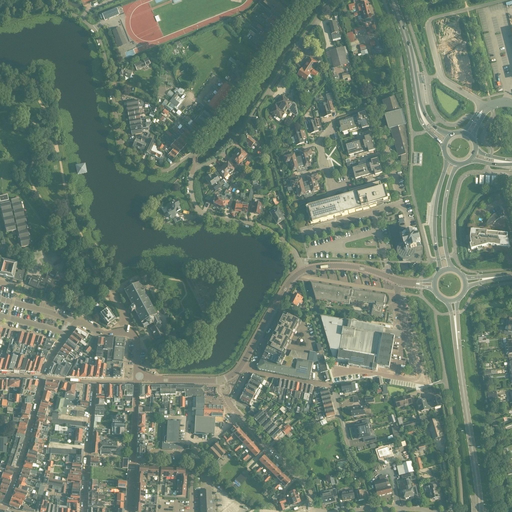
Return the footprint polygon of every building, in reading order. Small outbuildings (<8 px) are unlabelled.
[(265,0),(261,0),(259,4),(265,9),(268,11),(281,21),(284,17),(276,11),(277,9),(274,7),(267,1),(265,0)] [(361,4),(359,5),(361,11),(363,11),(363,13),(364,15),(362,15),(361,16),(361,17),(361,18),(361,19),(362,19),(363,20),(365,20),(368,19),(369,21),(369,22),(372,21),(372,18),(370,11),(368,2),(361,4)] [(105,20),(119,15),(116,9),(102,15),(105,20)] [(265,9),(264,11),(266,13),(265,14),(270,18),(269,19),(277,25),(281,21),(268,11),(265,9)] [(262,19),(274,29),(277,25),(269,19),(264,14),(262,17),(266,19),(264,21),(262,19)] [(336,22),(329,23),(331,30),(338,29),(337,24),(339,24),(338,21),(339,21),(338,16),(337,16),(334,17),(336,22)] [(259,17),(257,19),(260,22),(267,27),(266,29),(271,33),(274,29),(262,19),(259,17)] [(254,24),(253,25),(268,37),(271,33),(266,29),(265,30),(258,24),(257,25),(254,23),(254,24)] [(253,25),(252,27),(258,32),(256,33),(256,34),(265,40),(268,37),(253,25)] [(358,29),(355,30),(356,36),(366,33),(365,29),(364,27),(358,29)] [(115,40),(118,47),(126,44),(123,36),(123,37),(119,29),(113,31),(116,39),(115,40)] [(338,29),(331,30),(332,34),(331,34),(333,40),(340,38),(340,36),(339,32),(338,29)] [(250,31),(248,33),(255,38),(262,44),(265,40),(256,34),(255,35),(251,31),(250,31)] [(248,33),(245,37),(250,41),(259,48),(262,44),(255,38),(248,33)] [(372,51),(373,56),(386,53),(384,46),(374,48),(375,50),(372,51)] [(174,48),(169,51),(172,57),(177,53),(175,50),(176,49),(175,47),(174,48)] [(334,68),(338,67),(348,65),(343,47),(329,51),(334,68)] [(228,60),(237,67),(238,66),(239,64),(230,58),(228,60)] [(302,69),(298,75),(306,81),(310,75),(315,78),(319,73),(313,69),(317,63),(310,58),(303,69),(302,69)] [(148,59),(134,65),(137,71),(150,64),(148,59)] [(118,73),(119,75),(122,76),(129,79),(132,73),(125,69),(124,72),(121,70),(119,71),(118,73)] [(229,76),(235,81),(233,83),(240,88),(242,88),(243,87),(243,85),(241,84),(243,82),(231,72),(229,76)] [(221,89),(224,91),(228,94),(232,90),(225,85),(221,89)] [(214,87),(212,89),(215,91),(218,93),(221,96),(225,99),(228,94),(224,91),(221,89),(219,91),(216,89),(214,87)] [(169,109),(166,113),(169,114),(171,111),(171,110),(174,107),(175,107),(174,108),(177,111),(178,109),(177,108),(180,104),(174,100),(179,94),(181,95),(184,91),(180,88),(178,90),(176,88),(173,92),(176,94),(169,102),(170,102),(166,107),(169,109)] [(215,97),(222,103),(225,99),(221,96),(218,93),(215,97)] [(207,95),(205,97),(208,99),(211,102),(218,107),(222,103),(215,97),(212,95),(210,97),(207,95)] [(283,96),(278,103),(288,110),(296,115),(295,116),(297,117),(298,115),(296,105),(293,103),(283,96)] [(320,105),(321,109),(324,118),(332,115),(331,112),(334,111),(332,103),(334,103),(332,96),(329,97),(330,100),(328,100),(329,103),(323,104),(320,105)] [(408,154),(408,150),(407,147),(407,139),(406,136),(406,132),(405,129),(405,125),(403,118),(402,115),(401,111),(398,104),(395,98),(394,96),(388,99),(389,99),(383,101),(386,115),(385,115),(389,130),(391,129),(398,157),(401,156),(401,161),(400,163),(400,165),(407,166),(407,161),(407,158),(408,154)] [(207,102),(206,104),(207,105),(208,106),(215,112),(218,107),(211,102),(209,104),(207,102)] [(278,103),(271,114),(277,118),(276,120),(279,122),(281,120),(288,110),(278,103)] [(197,116),(193,121),(204,130),(213,119),(205,111),(199,118),(197,116)] [(353,117),(355,124),(366,121),(366,120),(367,120),(365,113),(358,115),(353,117)] [(339,122),(341,128),(355,124),(353,117),(345,119),(346,121),(339,122)] [(307,130),(309,129),(311,134),(319,132),(318,128),(321,127),(319,120),(311,122),(310,120),(304,121),(307,130)] [(183,121),(180,125),(182,127),(184,124),(185,125),(188,128),(187,130),(194,136),(197,133),(190,127),(187,124),(183,121)] [(355,124),(357,130),(362,129),(362,130),(369,128),(367,121),(366,121),(355,124)] [(193,123),(190,127),(197,133),(200,129),(193,123)] [(349,133),(357,130),(355,124),(341,128),(342,133),(349,131),(349,133)] [(141,129),(131,130),(132,135),(135,135),(135,136),(138,135),(142,135),(142,134),(141,130),(143,130),(143,131),(148,130),(147,128),(141,128),(141,129)] [(181,128),(179,130),(191,140),(194,136),(187,130),(185,132),(181,128)] [(179,130),(178,132),(182,135),(180,137),(187,143),(191,140),(179,130)] [(303,140),(307,139),(304,131),(296,134),(297,136),(294,137),(296,146),(304,143),(303,140)] [(136,140),(133,147),(143,151),(143,152),(146,144),(149,139),(143,136),(141,139),(142,139),(141,142),(136,140)] [(360,140),(362,147),(372,144),(372,143),(374,143),(372,136),(365,138),(360,140)] [(178,138),(177,140),(177,141),(184,147),(187,143),(180,137),(179,139),(178,138)] [(248,138),(244,142),(248,145),(247,146),(250,148),(253,145),(256,148),(258,146),(255,143),(248,138)] [(143,152),(149,155),(149,154),(150,154),(152,150),(152,149),(155,142),(149,139),(146,144),(143,152)] [(177,140),(173,143),(181,150),(184,147),(177,141),(177,140)] [(346,145),(347,151),(362,147),(360,140),(352,142),(352,144),(346,145)] [(173,143),(170,147),(178,154),(181,150),(173,143)] [(362,147),(363,154),(369,152),(369,153),(376,151),(374,144),(373,144),(372,144),(362,147)] [(152,150),(150,154),(160,159),(162,154),(156,152),(157,150),(156,150),(156,148),(153,146),(152,150)] [(163,147),(161,150),(164,152),(164,151),(166,152),(169,155),(167,157),(172,161),(172,160),(175,157),(167,150),(166,149),(163,147)] [(170,147),(167,150),(175,157),(178,154),(170,147)] [(356,156),(360,154),(363,154),(362,147),(347,151),(349,156),(355,154),(356,156)] [(238,152),(236,155),(242,160),(248,154),(242,149),(241,151),(240,150),(238,153),(238,152)] [(302,157),(299,158),(299,159),(300,164),(304,163),(302,158),(310,156),(312,156),(312,155),(312,154),(312,152),(311,152),(310,150),(301,153),(302,157)] [(234,158),(232,160),(235,163),(235,164),(238,166),(238,165),(242,160),(236,155),(233,157),(234,158)] [(286,163),(288,163),(288,162),(296,160),(297,165),(300,164),(299,159),(299,158),(295,159),(294,155),(285,158),(285,159),(285,160),(285,161),(286,162),(286,163)] [(304,163),(300,164),(302,169),(310,166),(309,162),(310,162),(311,160),(310,156),(302,158),(304,163)] [(366,163),(368,170),(379,167),(379,166),(380,166),(378,159),(371,161),(366,163)] [(293,171),(302,169),(300,164),(297,165),(296,160),(288,162),(288,163),(289,166),(291,167),(292,167),(293,171)] [(223,167),(228,174),(234,181),(236,180),(232,175),(230,172),(233,170),(228,163),(223,167)] [(352,169),(354,174),(368,170),(366,163),(358,165),(359,167),(352,169)] [(85,164),(75,166),(77,176),(87,174),(85,164)] [(224,178),(228,174),(223,167),(218,171),(224,178)] [(368,170),(370,177),(375,175),(375,176),(382,174),(380,167),(379,167),(368,170)] [(362,179),(365,178),(370,177),(368,170),(354,174),(355,179),(362,177),(362,179)] [(211,175),(206,178),(209,181),(208,182),(211,186),(218,181),(214,175),(212,176),(211,175)] [(309,182),(306,183),(308,189),(311,188),(310,183),(317,181),(319,181),(319,180),(319,179),(319,177),(318,177),(317,175),(308,178),(309,182)] [(495,186),(496,176),(476,176),(475,185),(495,186)] [(293,188),(295,188),(295,187),(303,185),(304,190),(308,189),(306,183),(303,184),(301,180),(292,183),(292,184),(292,185),(292,186),(293,187),(293,188)] [(311,188),(308,189),(309,194),(318,191),(316,187),(317,187),(318,185),(317,181),(310,183),(311,188)] [(336,198),(341,216),(377,206),(382,204),(381,202),(388,200),(385,187),(382,188),(380,181),(379,182),(349,190),(350,194),(346,196),(336,198)] [(295,188),(296,191),(298,196),(300,196),(309,194),(308,189),(304,190),(303,185),(295,187),(295,188)] [(223,197),(218,206),(221,207),(223,209),(223,208),(224,209),(226,205),(227,206),(229,202),(228,201),(229,201),(231,197),(226,195),(227,193),(225,192),(222,197),(223,197)] [(213,203),(214,204),(216,205),(218,206),(223,197),(222,197),(220,196),(219,197),(215,196),(213,199),(214,200),(213,203)] [(0,205),(1,205),(7,233),(13,232),(14,235),(17,235),(17,231),(18,231),(22,248),(31,245),(22,203),(20,203),(19,200),(11,201),(11,199),(0,201),(0,205)] [(253,205),(251,212),(253,212),(252,213),(259,215),(259,213),(261,213),(262,210),(260,209),(261,205),(258,204),(259,201),(255,200),(254,203),(253,205)] [(170,208),(171,210),(167,212),(170,219),(175,216),(174,213),(180,210),(178,206),(179,204),(177,202),(176,201),(166,206),(168,209),(170,208)] [(322,202),(314,205),(314,207),(318,220),(326,218),(322,205),(322,202)] [(330,202),(322,205),(326,218),(334,216),(330,202)] [(309,209),(307,210),(308,213),(309,216),(309,218),(310,223),(311,222),(318,220),(314,207),(309,208),(309,209)] [(277,225),(278,224),(284,220),(277,209),(270,214),(277,225)] [(491,217),(490,219),(494,223),(495,222),(496,221),(498,220),(499,219),(500,218),(500,219),(504,217),(502,211),(500,211),(498,212),(496,213),(494,214),(493,216),(491,217)] [(471,244),(470,245),(471,250),(488,245),(510,247),(508,240),(507,240),(508,234),(499,233),(500,230),(495,229),(491,228),(491,229),(491,231),(490,232),(471,230),(471,235),(470,238),(471,241),(471,243),(471,244)] [(402,258),(404,258),(408,258),(410,257),(412,256),(413,254),(414,252),(414,250),(414,248),(417,247),(420,246),(419,246),(421,245),(420,244),(421,244),(420,241),(421,241),(419,235),(418,235),(417,232),(417,231),(416,231),(415,231),(413,232),(412,231),(406,233),(407,233),(404,234),(403,235),(403,236),(404,239),(403,239),(404,244),(402,245),(401,243),(400,244),(399,246),(398,248),(397,250),(398,252),(399,254),(400,256),(402,258)] [(0,269),(0,276),(14,280),(16,273),(18,264),(2,261),(0,269)] [(64,265),(60,273),(66,276),(69,268),(69,267),(64,265)] [(16,273),(14,280),(22,282),(24,272),(26,266),(22,266),(21,269),(22,269),(22,271),(18,271),(18,274),(16,273)] [(28,277),(27,280),(30,281),(28,285),(45,292),(49,293),(47,298),(52,299),(52,298),(56,300),(64,280),(60,278),(56,276),(58,272),(49,269),(47,273),(45,279),(37,276),(36,278),(32,276),(31,278),(28,277)] [(131,304),(133,307),(132,308),(130,309),(129,309),(130,310),(131,312),(131,313),(132,313),(132,312),(134,311),(134,312),(135,311),(137,315),(136,315),(136,316),(137,315),(139,319),(138,319),(139,320),(139,319),(141,323),(140,323),(141,323),(144,328),(149,325),(150,325),(153,323),(155,326),(160,324),(161,324),(157,315),(157,314),(156,314),(155,311),(155,310),(154,311),(153,307),(153,306),(152,307),(150,303),(151,303),(151,302),(150,303),(148,299),(149,299),(149,298),(148,299),(147,296),(149,295),(146,289),(146,290),(145,288),(142,283),(143,282),(142,280),(139,282),(140,283),(137,285),(136,283),(135,284),(133,281),(132,282),(131,281),(129,283),(127,284),(128,287),(127,288),(128,290),(125,291),(124,291),(124,292),(125,292),(126,295),(126,296),(127,296),(129,299),(128,300),(129,300),(131,303),(130,304),(131,304)] [(382,317),(383,307),(384,307),(384,306),(385,306),(385,305),(384,304),(385,296),(311,283),(316,299),(349,305),(350,300),(373,304),(371,315),(382,317)] [(290,302),(291,303),(291,304),(299,308),(301,305),(302,302),(301,301),(302,299),(295,295),(292,300),(291,301),(290,302)] [(99,315),(107,326),(110,323),(115,319),(108,309),(99,315)] [(274,337),(270,343),(273,345),(270,350),(275,352),(276,350),(283,354),(284,351),(285,351),(289,344),(288,344),(289,341),(290,341),(294,335),(293,334),(294,331),(295,332),(299,325),(298,324),(299,321),(288,315),(287,318),(284,316),(280,324),(282,325),(281,328),(279,327),(275,334),(277,335),(276,338),(274,337)] [(321,316),(331,353),(331,354),(332,355),(333,359),(336,359),(337,352),(339,352),(338,360),(349,362),(349,366),(349,367),(365,369),(365,368),(373,370),(372,371),(377,371),(377,367),(389,369),(395,337),(383,335),(384,328),(384,327),(383,327),(345,320),(337,319),(321,316)] [(151,329),(156,339),(164,334),(161,329),(162,328),(160,324),(155,326),(151,329)] [(75,332),(83,339),(83,338),(85,340),(88,334),(78,328),(75,332)] [(4,329),(0,341),(0,344),(4,346),(5,345),(2,344),(4,338),(9,340),(12,331),(4,329)] [(15,345),(15,346),(21,348),(21,347),(25,334),(19,332),(17,339),(15,345)] [(82,344),(85,347),(87,345),(82,341),(83,339),(75,332),(72,336),(82,344)] [(25,334),(21,347),(27,349),(31,335),(25,334)] [(24,359),(20,373),(26,373),(32,352),(33,350),(32,350),(36,336),(31,335),(27,349),(24,359)] [(72,336),(69,340),(76,346),(78,344),(81,346),(82,344),(72,336)] [(41,337),(39,343),(40,343),(39,346),(42,346),(43,342),(53,345),(55,342),(41,337)] [(105,339),(103,351),(108,351),(108,354),(111,354),(112,352),(114,337),(105,339)] [(113,357),(112,361),(123,362),(125,338),(115,337),(113,357)] [(96,356),(94,356),(94,357),(102,358),(103,351),(105,339),(104,339),(98,338),(96,356)] [(69,340),(66,344),(77,353),(79,353),(80,351),(78,350),(80,349),(76,346),(69,340)] [(7,353),(1,372),(7,372),(12,355),(15,346),(15,345),(9,344),(7,353)] [(62,349),(76,358),(77,355),(74,353),(74,354),(71,352),(72,350),(65,345),(62,349)] [(261,360),(257,368),(258,370),(310,380),(310,379),(313,364),(313,363),(308,362),(293,359),(288,358),(285,358),(275,352),(270,350),(269,349),(268,348),(261,360)] [(60,352),(68,357),(69,355),(73,358),(73,359),(75,360),(76,358),(62,349),(60,352)] [(309,354),(292,351),(288,358),(293,359),(308,362),(309,354)] [(321,357),(317,358),(318,362),(321,374),(323,373),(325,381),(329,380),(327,372),(328,372),(324,356),(323,355),(322,351),(319,352),(321,356),(321,357)] [(32,352),(26,373),(30,373),(35,357),(36,354),(32,352)] [(57,356),(65,360),(65,359),(72,363),(73,362),(69,360),(67,358),(68,357),(60,352),(58,355),(57,356)] [(318,362),(317,358),(316,353),(310,352),(309,354),(308,362),(313,363),(313,364),(318,362)] [(35,357),(30,373),(35,373),(42,354),(41,354),(38,353),(36,358),(35,357)] [(42,354),(35,373),(39,373),(40,372),(43,364),(44,365),(45,359),(47,355),(42,354)] [(12,355),(7,372),(14,372),(18,357),(18,356),(12,355)] [(53,362),(57,364),(59,365),(61,364),(65,360),(57,356),(53,362)] [(18,357),(14,372),(20,373),(24,359),(18,357)] [(94,359),(90,358),(94,360),(94,362),(95,362),(92,379),(99,379),(101,365),(102,363),(102,360),(102,359),(102,358),(94,357),(94,359)] [(85,363),(84,363),(84,364),(89,365),(88,367),(89,367),(86,379),(92,379),(95,362),(94,362),(94,360),(90,358),(89,360),(85,359),(85,360),(85,363)] [(73,365),(70,370),(66,377),(79,378),(82,363),(83,362),(75,361),(73,365)] [(52,364),(47,375),(51,376),(57,364),(53,362),(53,364),(52,364)] [(57,364),(51,376),(64,377),(66,377),(70,370),(73,365),(67,362),(66,364),(63,363),(62,365),(61,365),(61,367),(58,366),(61,365),(61,364),(59,365),(57,364)] [(106,366),(104,379),(105,379),(122,379),(123,370),(122,370),(123,364),(107,362),(106,364),(106,366)] [(82,363),(79,378),(80,379),(86,379),(89,367),(88,367),(89,365),(84,364),(84,363),(82,363)] [(254,375),(251,380),(261,385),(265,387),(269,389),(271,385),(271,384),(265,381),(264,380),(254,375)] [(273,385),(269,393),(270,394),(274,396),(274,394),(275,391),(278,391),(277,395),(279,395),(282,380),(278,379),(276,386),(275,386),(273,385)] [(251,380),(249,384),(260,391),(261,389),(259,388),(261,385),(251,380)] [(0,402),(2,402),(2,407),(7,407),(7,408),(13,409),(13,403),(14,403),(18,404),(19,396),(22,381),(9,381),(7,400),(2,400),(4,381),(0,381),(0,382),(0,402)] [(19,396),(18,404),(22,404),(22,400),(23,400),(24,397),(24,396),(27,381),(22,381),(19,396)] [(27,381),(24,396),(26,397),(29,397),(29,396),(33,381),(27,381)] [(39,382),(33,381),(29,396),(35,396),(38,382),(39,382)] [(47,382),(44,392),(56,395),(57,390),(59,383),(47,382)] [(352,392),(356,391),(355,383),(351,384),(341,385),(342,391),(344,391),(345,394),(352,393),(352,392)] [(55,412),(54,414),(59,415),(66,415),(67,406),(77,407),(78,402),(75,401),(76,392),(75,391),(77,385),(63,384),(60,391),(66,392),(64,399),(57,398),(54,412),(55,412)] [(247,388),(246,390),(256,395),(258,396),(260,391),(249,384),(248,385),(247,385),(246,387),(247,388)] [(75,401),(78,402),(83,402),(84,385),(77,385),(75,391),(76,392),(75,401)] [(97,386),(97,393),(96,395),(96,396),(104,396),(106,396),(106,392),(101,391),(101,386),(97,386)] [(113,386),(112,406),(116,406),(122,407),(122,403),(122,400),(122,397),(122,386),(113,386)] [(122,386),(122,397),(125,397),(125,399),(125,401),(132,402),(132,399),(133,396),(127,396),(127,386),(122,386)] [(145,386),(145,397),(146,397),(151,398),(150,398),(150,408),(153,408),(154,408),(153,404),(153,399),(153,398),(154,395),(155,395),(155,391),(151,391),(151,386),(145,386)] [(151,386),(151,391),(155,391),(155,395),(154,395),(153,398),(153,399),(156,399),(156,398),(160,398),(160,396),(160,386),(151,386)] [(175,387),(175,397),(179,397),(180,397),(180,398),(180,408),(185,408),(185,411),(187,411),(187,405),(185,405),(185,398),(185,387),(175,387)] [(185,387),(185,398),(192,398),(204,398),(204,392),(207,392),(207,387),(204,387),(192,387),(185,387)] [(313,396),(313,398),(318,397),(318,394),(321,393),(321,396),(329,394),(328,389),(314,393),(314,395),(315,396),(313,396)] [(246,390),(243,394),(253,400),(256,395),(246,390)] [(44,392),(41,401),(49,403),(50,399),(53,400),(54,394),(56,395),(44,392)] [(243,394),(240,400),(251,407),(255,400),(253,400),(243,394)] [(322,398),(316,400),(316,402),(331,398),(329,394),(321,396),(322,398)] [(349,397),(350,406),(358,405),(357,396),(349,397)] [(395,400),(397,408),(412,404),(410,396),(395,400)] [(429,403),(431,409),(441,406),(441,404),(442,404),(440,398),(439,399),(439,397),(431,399),(432,402),(429,403)] [(204,398),(192,398),(192,399),(193,399),(193,409),(196,409),(195,417),(194,434),(207,435),(214,436),(214,423),(223,424),(224,407),(223,407),(212,407),(204,406),(204,398)] [(421,412),(431,409),(429,403),(426,404),(426,400),(418,402),(419,404),(418,404),(420,410),(421,412)] [(40,405),(38,413),(38,414),(46,415),(46,413),(47,410),(48,407),(40,405)] [(364,407),(350,409),(351,417),(353,417),(354,417),(356,417),(356,416),(365,415),(364,407)] [(253,418),(257,422),(265,415),(261,411),(253,418)] [(319,416),(315,417),(316,420),(319,419),(319,418),(324,417),(324,418),(335,416),(334,411),(322,414),(319,415),(319,416)] [(52,420),(52,422),(51,424),(71,426),(82,427),(83,427),(83,423),(58,420),(59,415),(54,414),(53,414),(52,418),(52,420)] [(265,415),(257,422),(261,427),(269,419),(265,415)] [(13,421),(13,422),(15,422),(14,426),(27,428),(28,424),(29,420),(21,419),(13,418),(13,421)] [(269,419),(261,427),(265,431),(274,424),(269,419)] [(420,419),(402,425),(404,429),(404,430),(421,424),(421,422),(420,419)] [(437,419),(428,422),(433,439),(442,436),(437,419)] [(356,428),(355,428),(356,432),(357,432),(357,433),(369,430),(367,424),(369,424),(368,420),(362,421),(363,425),(355,427),(356,428)] [(163,426),(162,449),(182,450),(183,444),(179,444),(180,422),(167,422),(167,426),(163,426)] [(36,423),(35,430),(42,431),(42,427),(48,428),(49,425),(47,425),(36,423)] [(274,424),(265,431),(270,436),(278,428),(274,424)] [(230,430),(233,433),(231,435),(232,436),(234,434),(240,430),(235,425),(230,430)] [(285,428),(282,431),(285,434),(290,429),(286,425),(284,427),(285,428)] [(75,430),(73,433),(69,432),(69,433),(63,432),(63,435),(65,435),(69,435),(82,436),(83,430),(82,430),(82,427),(71,426),(71,428),(72,429),(75,429),(75,430)] [(278,428),(270,436),(274,440),(282,433),(278,428)] [(240,430),(234,434),(239,439),(244,434),(240,430)] [(357,434),(356,434),(357,439),(358,438),(358,439),(364,438),(365,443),(376,440),(375,437),(370,436),(369,430),(357,433),(357,434)] [(244,434),(239,439),(243,444),(248,439),(244,434)] [(10,442),(10,439),(7,439),(0,438),(0,444),(0,452),(6,453),(7,442),(10,442)] [(248,439),(243,444),(247,448),(252,443),(248,439)] [(92,443),(92,454),(98,454),(100,454),(100,455),(111,455),(111,451),(116,451),(117,444),(100,443),(100,441),(93,440),(93,443),(92,443)] [(252,443),(247,448),(251,453),(256,448),(252,443)] [(216,444),(208,452),(217,461),(225,453),(216,444)] [(137,446),(136,458),(142,458),(142,454),(145,454),(145,447),(137,446)] [(389,447),(377,451),(379,457),(391,454),(389,447)] [(256,448),(251,453),(255,457),(260,452),(256,448)] [(66,459),(65,461),(66,462),(67,463),(70,463),(72,464),(82,465),(83,457),(79,456),(77,456),(68,455),(68,457),(66,457),(66,459)] [(264,456),(259,460),(264,465),(268,460),(264,456)] [(91,457),(90,466),(98,467),(98,457),(91,457)] [(27,458),(25,462),(33,464),(36,465),(40,466),(41,464),(36,463),(37,460),(27,458)] [(268,460),(264,465),(268,469),(273,464),(268,460)] [(339,468),(337,468),(338,473),(349,470),(347,461),(338,463),(339,468)] [(411,463),(402,465),(403,465),(405,474),(413,472),(412,467),(411,463)] [(0,467),(14,472),(15,469),(4,465),(1,464),(0,467)] [(66,466),(66,470),(69,470),(68,478),(81,480),(82,465),(72,464),(72,467),(66,466)] [(273,464),(268,469),(273,473),(277,469),(273,464)] [(397,467),(399,476),(405,474),(403,465),(398,466),(397,467)] [(0,472),(12,476),(14,472),(0,467),(0,472)] [(140,467),(139,472),(138,472),(137,476),(143,476),(143,473),(148,473),(148,468),(140,467)] [(177,469),(176,475),(181,475),(181,478),(187,478),(187,475),(185,475),(185,470),(177,469)] [(277,469),(273,473),(277,478),(282,473),(277,469)] [(2,479),(1,479),(10,482),(12,476),(0,472),(0,475),(3,476),(2,479)] [(277,478),(281,482),(279,484),(286,477),(282,473),(277,478)] [(21,474),(20,478),(31,481),(30,482),(31,483),(35,484),(36,483),(36,480),(29,478),(29,477),(21,474)] [(403,475),(409,498),(414,497),(413,493),(415,493),(415,490),(412,490),(411,484),(413,484),(412,481),(410,482),(409,480),(408,480),(408,478),(411,477),(411,474),(403,475)] [(234,491),(246,479),(242,475),(234,484),(233,483),(229,488),(234,491)] [(286,477),(279,484),(281,486),(282,485),(284,488),(290,481),(286,477)] [(0,480),(2,482),(1,484),(9,486),(10,482),(1,479),(0,478),(0,480)] [(48,481),(48,485),(62,488),(67,489),(68,485),(67,485),(67,482),(62,481),(52,479),(49,479),(48,481)] [(385,480),(374,482),(377,497),(392,493),(390,487),(388,488),(385,480)] [(17,485),(31,490),(31,488),(27,486),(25,486),(26,484),(18,482),(17,485)] [(0,486),(0,503),(2,504),(5,496),(0,495),(0,491),(6,494),(9,486),(1,484),(0,487),(0,486)] [(432,499),(434,499),(434,500),(437,499),(437,498),(438,498),(436,489),(437,489),(436,484),(428,486),(432,499)] [(66,492),(68,492),(72,492),(72,495),(80,496),(80,490),(72,489),(69,489),(67,489),(62,488),(61,494),(66,494),(66,492)] [(326,491),(329,504),(333,503),(333,502),(335,502),(334,499),(338,498),(336,489),(326,491)] [(289,492),(286,493),(288,500),(291,499),(298,496),(296,490),(289,492)] [(338,491),(339,497),(342,496),(343,501),(355,499),(353,490),(342,493),(341,490),(338,491)] [(201,492),(202,507),(201,511),(212,511),(212,505),(214,505),(214,501),(212,501),(211,491),(201,492)] [(325,505),(329,504),(326,491),(324,492),(321,493),(321,496),(323,504),(325,504),(325,505)] [(364,500),(363,499),(366,499),(364,491),(361,491),(356,492),(358,502),(364,500)] [(12,497),(24,502),(24,501),(33,505),(34,502),(26,499),(26,496),(14,492),(12,497)] [(37,502),(34,511),(35,511),(34,511),(42,511),(43,506),(44,507),(45,502),(46,497),(44,496),(43,502),(41,501),(41,503),(38,503),(37,502)] [(291,499),(288,500),(290,506),(293,505),(300,502),(298,496),(291,499)] [(11,502),(25,507),(28,509),(29,507),(23,504),(24,502),(12,497),(11,502)] [(9,506),(22,511),(23,511),(25,507),(11,502),(9,506)] [(43,506),(42,511),(46,511),(48,506),(51,506),(51,505),(51,503),(50,503),(46,502),(45,502),(44,507),(43,506)]
